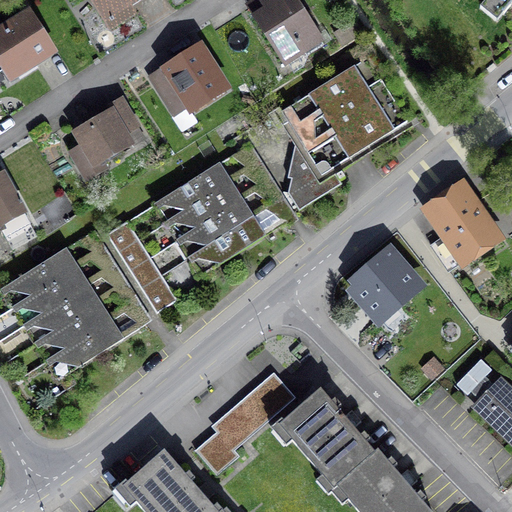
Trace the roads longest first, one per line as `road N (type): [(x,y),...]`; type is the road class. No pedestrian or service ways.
road 1 (tertiary): [(286,289),(37,490)]
road 2 (residential): [(286,289),(503,511)]
road 3 (tertiary): [(511,106),(286,289)]
road 4 (residential): [(0,145),(251,0)]
